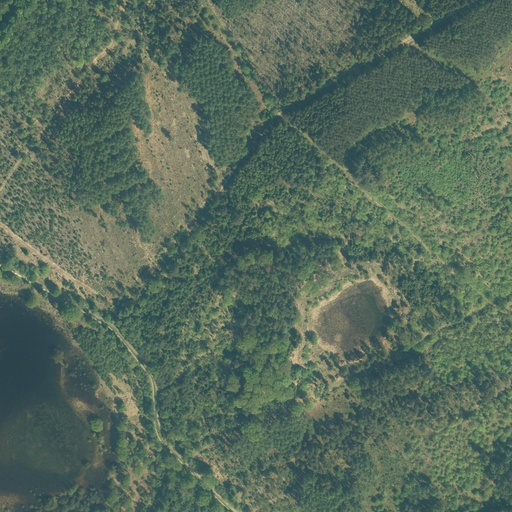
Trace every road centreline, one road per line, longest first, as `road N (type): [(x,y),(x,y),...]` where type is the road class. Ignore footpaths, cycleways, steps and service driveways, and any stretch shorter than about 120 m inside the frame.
road 1 (track): [(115,327),(284,108),(474,0)]
road 2 (track): [(115,327),(153,376),(164,437),(236,511)]
road 3 (track): [(0,262),(115,327)]
